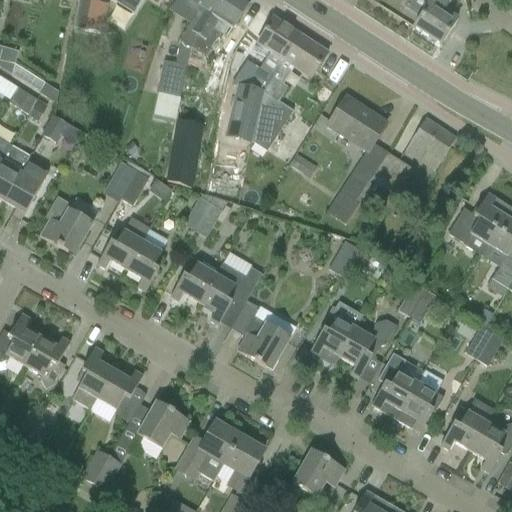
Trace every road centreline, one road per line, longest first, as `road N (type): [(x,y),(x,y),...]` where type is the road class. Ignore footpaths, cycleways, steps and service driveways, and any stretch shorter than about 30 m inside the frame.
road 1 (residential): [(463,511),(18,269)]
road 2 (tertiary): [(511,134),(297,0)]
